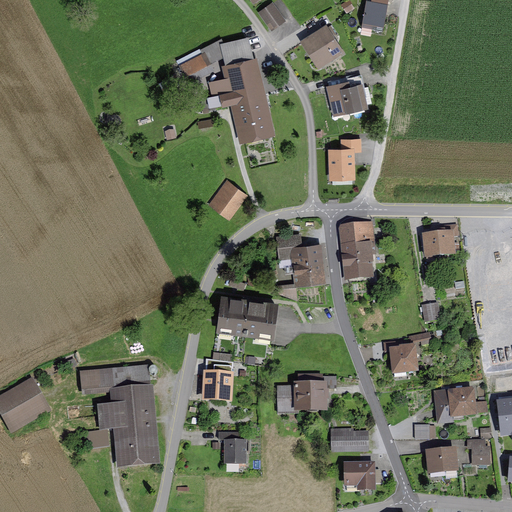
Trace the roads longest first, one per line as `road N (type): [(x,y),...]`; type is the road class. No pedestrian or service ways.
road 1 (unclassified): [(159,511),(209,278),(248,231),(312,211)]
road 2 (residential): [(330,211),(344,325),(409,501)]
road 3 (unclassified): [(312,211),(303,100),(235,0)]
road 4 (unclassified): [(361,210),(405,0)]
road 5 (unclassified): [(511,212),(361,210)]
